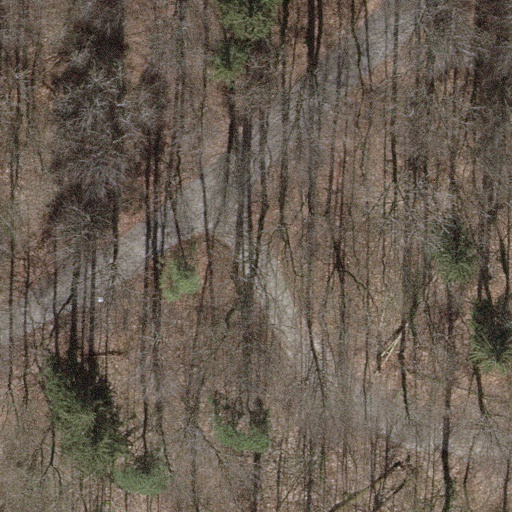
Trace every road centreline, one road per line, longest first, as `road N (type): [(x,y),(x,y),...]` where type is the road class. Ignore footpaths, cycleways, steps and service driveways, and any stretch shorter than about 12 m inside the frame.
road 1 (track): [(511,443),(314,367),(168,0)]
road 2 (track): [(0,316),(233,163)]
road 3 (track): [(407,0),(233,163)]
